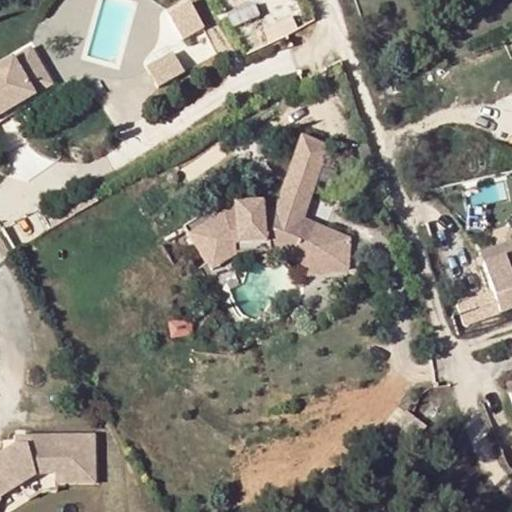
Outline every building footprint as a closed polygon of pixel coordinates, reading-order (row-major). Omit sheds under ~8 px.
[(165,14),(178,41),(201,31),(188,4),(165,14)] [(28,49),(0,65),(0,125),(18,115),(15,111),(22,106),(52,87),(28,49)] [(181,74),(169,52),(143,67),(156,89),(181,74)] [(24,111),(22,106),(15,111),(18,115),(24,111)] [(213,208),(183,228),(209,270),(233,256),(273,257),(312,271),(342,264),(351,240),(301,222),(312,191),(327,147),(300,137),(285,182),(277,204),(213,208)] [(481,262),(511,251),(511,240),(477,252),(481,262)] [(511,251),(481,262),(497,311),(511,306),(511,251)] [(0,503),(1,502),(36,480),(54,475),(54,477),(94,476),(93,436),(28,438),(28,447),(16,447),(0,457),(0,503)] [(28,438),(16,438),(16,447),(28,447),(28,438)]
